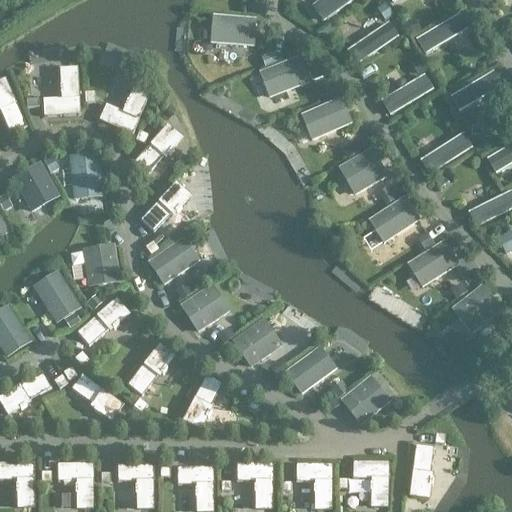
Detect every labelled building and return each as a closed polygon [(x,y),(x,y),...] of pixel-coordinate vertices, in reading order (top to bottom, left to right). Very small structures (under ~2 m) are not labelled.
[(322,0),(313,7),(323,23),(356,0),(322,0)] [(394,18),(386,7),(378,13),(385,24),(394,18)] [(461,17),(417,42),(426,57),(470,32),(461,17)] [(212,44),(252,47),(255,22),(214,19),(212,44)] [(422,34),(414,22),(404,29),(412,41),(422,34)] [(390,25),(348,53),(359,69),(401,40),(390,25)] [(278,65),(275,57),(262,62),(265,70),(278,65)] [(269,100),(307,85),(298,60),(259,75),(269,100)] [(412,67),(419,79),(429,74),(422,61),(412,67)] [(312,82),(323,77),(319,69),(309,73),(312,82)] [(66,97),(44,99),(46,119),(86,116),(82,70),(64,71),(66,97)] [(494,74),(450,99),(459,114),(503,89),(494,74)] [(425,76),(381,102),(390,117),(434,92),(425,76)] [(0,83),(0,106),(12,133),(27,126),(6,81),(0,83)] [(131,137),(149,96),(134,90),(128,104),(126,103),(123,110),(125,111),(123,115),(105,107),(98,123),(131,137)] [(85,104),(95,104),(95,94),(85,94),(85,104)] [(313,142),(349,126),(338,103),(302,118),(313,142)] [(0,136),(1,138),(11,133),(0,111),(0,136)] [(468,131),(477,125),(470,113),(461,118),(468,131)] [(167,128),(134,164),(147,176),(180,139),(167,128)] [(145,146),(149,137),(139,133),(136,142),(145,146)] [(464,136),(420,161),(429,177),(473,152),(464,136)] [(511,145),(487,159),(496,175),(511,166),(511,145)] [(359,156),(354,146),(342,153),(347,162),(359,156)] [(340,170),(355,196),(386,178),(371,153),(340,170)] [(71,160),(75,200),(101,198),(97,158),(71,160)] [(59,171),(52,159),(43,164),(50,175),(59,171)] [(40,167),(14,181),(32,212),(57,198),(40,167)] [(174,184),(141,221),(154,232),(187,196),(174,184)] [(395,204),(388,191),(379,196),(387,209),(395,204)] [(511,192),(469,214),(477,230),(511,212),(511,192)] [(12,209),(6,197),(0,200),(0,207),(3,214),(12,209)] [(383,246),(417,223),(403,201),(368,223),(383,246)] [(511,232),(499,238),(506,255),(511,251),(511,232)] [(435,246),(427,234),(417,240),(425,252),(435,246)] [(184,240),(148,265),(163,287),(199,262),(184,240)] [(150,258),(159,252),(153,243),(144,250),(150,258)] [(421,290),(457,268),(443,245),(407,267),(421,290)] [(88,289),(120,284),(115,247),(83,252),(88,289)] [(57,273),(32,289),(56,327),(65,322),(74,316),(81,311),(57,273)] [(468,294),(462,284),(450,292),(456,301),(468,294)] [(193,294),(186,285),(175,293),(181,302),(193,294)] [(183,307),(200,332),(229,312),(213,288),(183,307)] [(453,313),(471,336),(500,314),(482,291),(453,313)] [(94,311),(103,303),(97,296),(86,306),(92,313),(94,311)] [(131,317),(116,301),(78,335),(90,348),(108,332),(111,335),(131,317)] [(7,307),(0,311),(0,349),(7,361),(32,345),(7,307)] [(74,316),(65,322),(68,328),(78,322),(74,316)] [(251,368),(280,349),(264,324),(235,344),(251,368)] [(234,337),(228,329),(216,336),(223,345),(234,337)] [(511,335),(507,329),(498,336),(506,348),(511,343),(511,335)] [(176,359),(159,346),(129,387),(143,398),(158,378),(161,380),(176,359)] [(285,375),(301,396),(336,371),(320,349),(285,375)] [(89,361),(82,353),(75,360),(81,367),(89,361)] [(287,369),(282,361),(270,370),(276,378),(287,369)] [(77,377),(72,369),(63,374),(68,383),(77,377)] [(42,375),(0,397),(0,404),(7,418),(31,405),(29,402),(50,390),(42,375)] [(67,385),(62,377),(54,382),(58,390),(67,385)] [(206,378),(184,424),(203,433),(215,409),(211,408),(222,386),(206,378)] [(109,427),(123,410),(83,379),(72,393),(91,408),(89,411),(109,427)] [(370,380),(342,403),(361,426),(389,404),(370,380)] [(331,392),(338,401),(348,393),(341,384),(331,392)] [(328,415),(339,407),(334,398),(322,406),(328,415)] [(140,400),(134,407),(141,414),(148,406),(140,400)] [(247,409),(256,414),(261,405),(252,400),(247,409)] [(436,436),(435,446),(444,447),(446,437),(436,436)] [(416,448),(409,499),(427,501),(433,451),(416,448)] [(390,464),(356,464),(353,464),(353,483),(355,483),(373,483),(373,487),(371,487),(371,493),(373,493),(372,509),(389,509),(390,464)] [(34,465),(0,465),(0,481),(17,481),(17,482),(17,486),(16,486),(16,495),(17,495),(17,510),(35,510),(34,481),(34,480),(34,465)] [(94,466),(58,466),(58,482),(76,482),(76,487),(75,487),(75,496),(76,496),(76,511),(94,511),(94,481),(94,466)] [(273,467),(237,466),(237,475),(237,483),(255,483),(255,487),(254,487),(254,495),(255,495),(255,511),(272,511),(273,482),(273,467)] [(153,467),(118,467),(118,470),(118,484),(136,483),(136,484),(136,488),(135,488),(135,497),(137,497),(136,511),(154,511),(154,482),(153,467)] [(332,467),(297,467),(297,473),(296,484),(315,484),(315,488),(314,488),(313,497),(315,496),(314,511),(331,511),(332,483),(332,482),(332,467)] [(160,470),(161,479),(170,479),(170,470),(160,470)] [(213,470),(178,470),(178,486),(196,486),(196,491),(195,491),(195,500),(197,500),(196,511),(213,511),(213,486),(213,485),(213,470)] [(52,484),(52,474),(41,474),(41,484),(52,484)] [(110,484),(110,475),(101,475),(101,484),(110,484)] [(338,491),(343,491),(348,491),(348,481),(344,481),(338,481),(338,491)] [(222,492),(231,492),(231,483),(222,483),(222,492)] [(282,493),(291,493),(291,484),(282,484),(282,493)]
